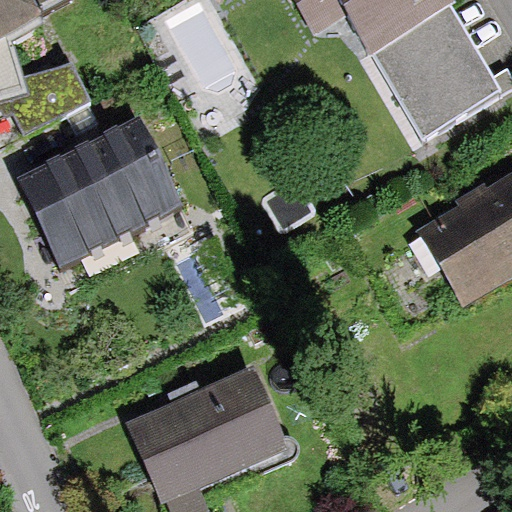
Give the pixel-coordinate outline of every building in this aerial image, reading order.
[(0,0),(0,99),(4,98),(23,132),(91,99),(73,61),(21,79),(11,43),(43,26),(28,0),(0,0)] [(424,0),(286,0),(286,1),(311,46),(342,28),(376,89),(451,48),(424,0)] [(133,119),(18,176),(64,266),(178,209),(133,119)] [(511,304),(511,206),(423,255),(465,330),(511,304)] [(254,366),(129,419),(163,498),(168,495),(175,511),(207,511),(197,486),(289,447),(254,366)]
